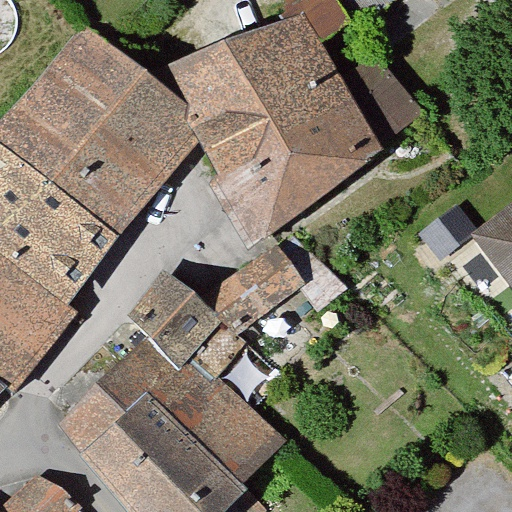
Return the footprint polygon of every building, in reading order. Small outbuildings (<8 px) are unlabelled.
[(0,411),(83,327),(67,310),(105,251),(171,175),(225,258),(418,139),(370,58),(332,88),(313,53),(345,37),(321,0),(307,0),(282,11),(288,25),(132,83),(75,35),(0,119),(0,411)] [(403,0),(335,0),(355,31),(403,0)] [(511,205),(461,245),(511,310),(511,205)] [(348,292),(300,237),(191,302),(179,291),(49,439),(107,511),(238,511),(244,508),(232,490),(282,449),(214,359),(288,301),(307,323),(348,292)] [(0,511),(69,511),(31,480),(0,507),(0,511)]
